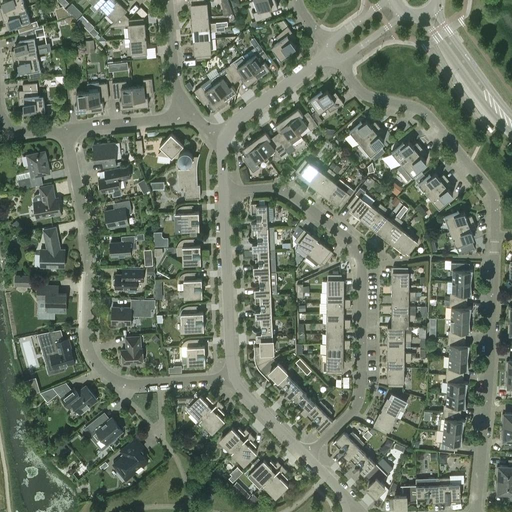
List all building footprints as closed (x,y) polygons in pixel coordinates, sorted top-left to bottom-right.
[(0,9),(2,15),(26,7),(23,0),(2,0),(3,0),(5,6),(0,7),(0,9)] [(96,0),(93,3),(98,8),(100,6),(107,13),(120,0),(96,0)] [(110,27),(122,26),(129,18),(124,13),(127,9),(125,7),(128,3),(125,0),(120,0),(107,13),(115,21),(110,27)] [(204,0),(189,0),(191,5),(192,18),(191,18),(209,17),(208,16),(207,16),(206,4),(204,0)] [(275,0),(254,0),(258,11),(253,13),(256,21),(270,16),(268,10),(278,7),(275,0)] [(69,11),(75,5),(72,3),(67,8),(69,11)] [(72,15),(63,6),(59,7),(62,18),(72,15)] [(19,32),(33,28),(38,26),(36,20),(31,22),(26,7),(2,15),(4,21),(9,19),(11,26),(17,24),(18,26),(19,32)] [(72,15),(64,18),(69,24),(78,21),(72,15)] [(209,17),(191,18),(192,29),(216,27),(216,23),(210,23),(209,22),(209,17)] [(129,18),(122,26),(129,25),(130,38),(145,36),(143,18),(130,19),(129,18)] [(276,24),(282,31),(275,37),(279,41),(271,47),(281,60),(292,52),(290,50),(295,46),(291,40),(296,38),(287,26),(283,21),(276,24)] [(216,27),(192,29),(193,40),(210,38),(210,33),(211,32),(216,31),(216,30),(216,27)] [(33,28),(19,32),(21,42),(15,43),(17,50),(11,51),(12,58),(37,53),(33,28)] [(145,36),(130,38),(132,57),(147,55),(145,36)] [(210,38),(193,40),(194,40),(196,58),(211,57),(209,39),(210,39),(210,38)] [(93,40),(84,41),(85,49),(94,48),(93,40)] [(243,56),(246,60),(258,76),(269,68),(263,59),(268,56),(259,44),(243,56)] [(42,77),(37,53),(12,58),(14,65),(19,63),(20,70),(26,69),(28,79),(42,77)] [(233,62),(226,67),(235,79),(240,76),(246,85),(258,76),(246,60),(237,67),(233,62)] [(119,69),(118,63),(108,64),(109,71),(119,69)] [(210,79),(213,84),(225,100),(237,92),(230,83),(235,79),(226,67),(210,79)] [(144,85),(132,86),(134,106),(148,104),(147,94),(153,93),(152,78),(143,79),(144,85)] [(120,107),(134,106),(132,86),(127,87),(126,81),(112,82),(113,97),(119,97),(120,107)] [(214,108),(225,100),(213,84),(209,87),(205,82),(194,91),(203,103),(207,99),(214,108)] [(31,110),(31,112),(45,111),(44,95),(38,95),(37,83),(22,84),(23,90),(18,90),(19,105),(24,103),(25,110),(31,110)] [(99,90),(88,91),(90,111),(104,109),(103,98),(109,98),(107,83),(98,84),(99,90)] [(76,112),(90,111),(88,91),(77,92),(76,86),(67,87),(69,102),(75,101),(76,112)] [(327,107),(330,111),(343,104),(335,92),(331,96),(327,90),(322,94),(320,91),(309,99),(319,113),(327,107)] [(298,108),(286,116),(298,132),(307,126),(310,130),(318,125),(309,113),(304,117),(298,108)] [(289,153),(296,148),(292,143),(301,137),(298,132),(286,116),(275,124),(281,133),(276,137),(289,153)] [(350,131),(360,143),(379,127),(375,121),(371,125),(366,120),(362,124),(360,122),(350,131)] [(384,132),(379,127),(360,143),(370,155),(374,153),(371,156),(374,159),(384,150),(379,145),(384,140),(380,135),(384,132)] [(324,133),(328,138),(333,134),(334,129),(325,128),(324,133)] [(266,156),(275,149),(281,158),(289,153),(276,137),(272,140),(265,131),(254,140),(266,156)] [(189,152),(188,151),(187,151),(186,151),(185,150),(184,151),(183,145),(171,133),(159,145),(163,149),(158,154),(171,156),(172,157),(173,156),(178,157),(178,158),(178,159),(178,158),(178,156),(179,156),(179,154),(180,153),(181,152),(182,151),(183,151),(184,151),(185,151),(186,151),(187,151),(188,151),(189,152)] [(256,162),(266,156),(254,140),(242,148),(249,157),(244,160),(253,172),(260,167),(256,162)] [(391,151),(402,164),(421,148),(417,142),(413,146),(408,141),(404,145),(402,143),(391,151)] [(104,166),(116,165),(118,165),(116,142),(94,144),(95,160),(103,159),(104,166)] [(421,148),(402,164),(396,169),(406,180),(412,175),(412,176),(423,168),(421,165),(426,161),(422,156),(426,153),(421,148)] [(27,155),(32,176),(49,173),(45,151),(27,155)] [(189,152),(188,151),(187,151),(186,151),(185,151),(184,151),(183,151),(182,151),(181,152),(180,153),(179,154),(179,156),(178,156),(178,158),(178,159),(178,161),(179,161),(179,162),(179,163),(180,163),(181,164),(182,164),(182,165),(184,165),(185,165),(186,168),(179,169),(180,186),(185,186),(185,198),(200,198),(200,184),(197,184),(197,170),(197,168),(197,166),(197,164),(197,161),(198,158),(198,157),(193,157),(192,156),(192,155),(191,154),(191,153),(190,153),(189,152)] [(309,183),(320,169),(319,170),(305,159),(295,170),(310,182),(309,183)] [(341,167),(337,164),(333,169),(337,173),(341,167)] [(113,196),(122,194),(119,179),(130,177),(128,166),(109,170),(110,175),(109,177),(99,179),(101,192),(112,190),(113,196)] [(324,172),(320,169),(309,183),(317,189),(332,170),(329,168),(325,172),(324,172)] [(336,173),(332,170),(317,189),(325,196),(336,182),(332,179),(332,177),(336,173)] [(418,183),(429,196),(448,179),(443,174),(440,178),(435,172),(430,177),(429,174),(418,183)] [(18,180),(20,188),(31,186),(29,177),(18,180)] [(336,182),(325,196),(326,196),(326,195),(341,206),(354,190),(339,178),(336,182)] [(453,185),(448,179),(429,196),(439,208),(450,199),(448,197),(453,193),(448,188),(453,185)] [(43,217),(43,216),(53,214),(54,215),(61,214),(58,197),(55,198),(52,182),(39,185),(41,191),(34,192),(32,197),(36,219),(43,217)] [(382,187),(378,183),(374,188),(379,192),(382,187)] [(390,190),(399,194),(402,187),(393,183),(390,190)] [(360,218),(361,218),(371,205),(371,204),(370,205),(356,194),(347,206),(361,217),(360,218)] [(396,206),(400,200),(396,196),(391,202),(396,206)] [(127,223),(127,224),(128,223),(126,215),(128,213),(132,212),(129,200),(116,202),(117,208),(116,210),(106,212),(106,211),(105,211),(108,227),(109,227),(109,226),(127,223)] [(251,221),(251,228),(268,227),(267,204),(259,204),(259,202),(251,203),(251,214),(256,213),(256,221),(251,221)] [(375,207),(371,205),(361,218),(369,224),(383,206),(380,203),(377,207),(375,207)] [(176,230),(182,229),(199,229),(199,211),(192,212),(192,205),(184,205),(182,205),(181,206),(180,206),(179,207),(178,208),(177,209),(176,210),(176,211),(176,213),(176,230)] [(387,208),(383,206),(369,224),(377,231),(387,217),(384,214),(383,213),(387,208)] [(450,231),(474,222),(471,215),(467,218),(464,211),(458,213),(457,211),(444,216),(450,231)] [(391,220),(387,217),(377,231),(385,237),(399,218),(396,216),(393,220),(391,220)] [(403,221),(399,218),(385,237),(393,243),(403,230),(400,227),(399,225),(403,221)] [(476,229),(474,222),(450,231),(456,246),(469,241),(468,239),(474,237),(471,230),(476,229)] [(41,249),(40,266),(64,266),(65,249),(60,249),(55,227),(44,229),(47,249),(41,249)] [(275,249),(274,227),(268,227),(251,228),(252,228),(252,236),(257,236),(257,243),(252,243),(252,250),(269,249),(275,249)] [(309,252),(318,240),(304,229),(294,240),(309,252)] [(404,230),(403,230),(393,243),(393,244),(394,243),(408,254),(417,242),(403,231),(404,230)] [(110,242),(111,256),(131,255),(130,241),(136,241),(135,234),(122,235),(123,242),(110,242)] [(177,255),(183,255),(184,263),(201,262),(200,245),(194,245),(193,238),(186,239),(184,239),(183,239),(182,239),(181,240),(180,241),(179,241),(179,242),(178,244),(177,245),(177,246),(177,255)] [(318,240),(309,252),(306,256),(317,264),(320,260),(324,264),(333,252),(318,240)] [(275,249),(269,249),(252,250),(253,250),(253,258),(255,258),(255,266),(253,266),(253,272),(276,271),(275,249)] [(453,270),(452,281),(471,282),(471,281),(473,269),(466,269),(467,263),(451,262),(450,270),(453,270)] [(392,285),(409,285),(408,285),(408,267),(393,266),(393,285),(392,285)] [(128,292),(136,292),(137,281),(143,281),(143,268),(122,268),(122,274),(116,274),(116,276),(114,277),(114,282),(116,283),(115,289),(128,289),(128,292)] [(276,271),(253,272),(253,273),(254,273),(254,281),(259,281),(259,288),(254,288),(254,295),(271,294),(277,294),(276,271)] [(184,280),(185,296),(202,295),(201,278),(195,279),(195,272),(187,272),(186,272),(185,272),(184,273),(183,273),(182,274),(181,275),(180,276),(179,277),(179,278),(179,279),(179,280),(184,280)] [(30,275),(15,274),(15,285),(30,286),(30,275)] [(328,274),(328,292),(343,292),(343,280),(341,280),(341,274),(338,274),(333,274),(328,274)] [(471,282),(452,281),(452,293),(450,293),(449,300),(465,300),(465,294),(472,295),(471,282)] [(54,310),(54,311),(66,312),(66,294),(58,293),(58,285),(37,285),(37,299),(46,299),(46,309),(54,310)] [(392,285),(391,295),(415,296),(415,291),(410,291),(409,290),(409,285),(392,285)] [(344,292),(343,292),(328,292),(326,292),(326,303),(350,303),(350,299),(345,299),(344,297),(344,292)] [(271,294),(254,295),(255,295),(255,303),(260,303),(260,310),(255,311),(255,317),(272,316),(271,294)] [(391,295),(391,306),(409,306),(409,301),(410,300),(419,300),(419,296),(415,296),(391,295)] [(145,308),(145,299),(131,298),(131,307),(112,307),(112,324),(131,324),(131,315),(137,315),(137,308),(145,308)] [(465,300),(449,300),(449,307),(451,307),(451,319),(469,319),(471,307),(465,307),(465,300)] [(350,303),(326,303),(326,313),(344,313),(344,309),(345,307),(350,307),(350,303)] [(181,330),(187,330),(204,329),(203,312),(197,312),(196,305),(188,305),(187,306),(186,306),(185,307),(184,307),(183,308),(182,309),(181,310),(181,311),(180,312),(180,313),(181,313),(181,330)] [(391,306),(391,316),(415,316),(415,312),(410,312),(409,310),(409,306),(391,306)] [(344,313),(326,313),(326,323),(350,323),(350,319),(345,319),(344,318),(344,313)] [(272,316),(255,317),(255,318),(256,317),(256,326),(261,325),(261,333),(256,333),(256,340),(273,339),(272,316)] [(387,326),(408,326),(408,322),(410,320),(415,320),(415,316),(391,316),(391,326),(387,326)] [(469,319),(451,319),(450,330),(448,330),(448,337),(463,338),(464,332),(470,333),(469,320),(469,319)] [(350,323),(326,323),(326,333),(343,333),(343,329),(345,328),(350,328),(350,323)] [(387,326),(387,336),(411,336),(411,326),(408,326),(387,326)] [(343,333),(326,333),(326,344),(350,344),(350,340),(345,339),(343,338),(343,333)] [(131,365),(130,363),(143,362),(143,348),(141,348),(140,336),(126,337),(126,346),(127,346),(127,349),(122,349),(123,363),(124,363),(124,365),(131,365)] [(387,336),(387,346),(411,347),(411,336),(387,336)] [(463,338),(448,337),(447,344),(450,344),(449,356),(467,357),(467,356),(470,344),(463,344),(463,338)] [(47,369),(54,367),(54,368),(56,368),(56,371),(65,369),(64,366),(75,363),(68,338),(55,342),(58,352),(44,356),(47,369)] [(182,363),(188,363),(205,362),(204,345),(198,345),(198,339),(190,339),(189,339),(188,339),(187,340),(186,340),(185,341),(184,342),(183,343),(182,344),(182,345),(182,346),(181,347),(187,347),(188,355),(182,355),(182,363)] [(256,364),(256,365),(273,357),(273,351),(273,339),(256,340),(261,340),(261,346),(254,346),(254,356),(255,359),(255,361),(255,362),(256,364)] [(350,344),(326,344),(326,354),(343,354),(343,349),(344,348),(350,348),(350,344)] [(387,346),(387,357),(411,357),(411,347),(387,346)] [(343,354),(326,354),(327,354),(327,361),(323,361),(323,372),(327,372),(327,373),(342,373),(342,354),(343,354)] [(467,357),(449,356),(448,367),(446,367),(446,374),(461,375),(462,369),(468,370),(467,358),(467,357)] [(273,382),(274,383),(286,370),(273,357),(256,365),(257,365),(258,367),(258,368),(259,370),(261,371),(268,379),(273,374),(278,378),(273,382)] [(296,361),(295,362),(301,368),(306,364),(303,361),(300,357),(300,358),(296,361)] [(387,357),(387,367),(404,367),(404,362),(405,361),(411,361),(411,357),(387,357)] [(404,367),(387,367),(388,367),(388,386),(403,386),(403,367),(404,367)] [(286,370),(274,383),(280,389),(283,385),(288,390),(284,394),(289,399),(301,387),(285,372),(287,370),(286,370)] [(461,375),(446,374),(445,381),(448,382),(447,393),(465,394),(468,382),(461,382),(461,375)] [(349,386),(349,376),(343,375),(343,381),(337,381),(337,386),(349,386)] [(87,410),(86,407),(96,399),(86,386),(78,393),(74,388),(61,398),(69,408),(73,405),(81,414),(87,410)] [(53,387),(40,392),(47,401),(57,393),(53,387)] [(300,410),(305,415),(316,403),(301,387),(289,399),(290,399),(295,404),(299,401),(304,406),(300,410)] [(381,410),(394,417),(400,405),(404,407),(406,401),(390,393),(381,410)] [(465,394),(447,393),(446,405),(444,404),(443,411),(458,413),(459,406),(466,408),(465,395),(465,394)] [(189,407),(200,419),(219,401),(214,396),(211,399),(207,395),(204,398),(201,395),(197,399),(194,395),(173,397),(174,404),(185,403),(189,407)] [(320,400),(316,403),(305,415),(306,414),(311,420),(315,417),(320,422),(316,426),(321,431),(333,419),(328,415),(331,411),(320,400)] [(219,401),(200,419),(212,431),(224,419),(221,416),(224,413),(220,409),(223,406),(219,401)] [(386,433),(394,417),(381,410),(373,426),(386,433)] [(458,413),(443,411),(442,418),(439,418),(438,429),(462,432),(462,431),(465,419),(458,419),(458,413)] [(504,426),(511,426),(511,412),(504,412),(504,414),(502,414),(502,422),(504,422),(504,426)] [(116,437),(115,436),(123,430),(112,417),(104,423),(99,416),(86,427),(97,440),(99,440),(102,437),(108,444),(116,437)] [(511,426),(504,426),(504,430),(502,430),(501,438),(503,438),(503,439),(504,439),(504,446),(511,446),(511,426)] [(220,439),(232,451),(251,433),(246,428),(243,432),(239,427),(235,430),(232,427),(220,439)] [(462,432),(438,429),(437,441),(440,441),(439,448),(455,450),(456,444),(462,445),(462,432)] [(344,454),(348,458),(360,447),(344,431),(333,442),(339,448),(342,445),(347,450),(344,454)] [(255,438),(251,433),(232,451),(244,464),(256,451),(253,448),(256,445),(252,441),(255,438)] [(144,468),(144,465),(148,461),(139,450),(143,446),(136,437),(120,450),(124,455),(113,464),(126,479),(134,472),(138,473),(144,468)] [(182,438),(177,443),(177,446),(181,448),(186,443),(182,438)] [(388,438),(385,444),(391,447),(394,441),(388,438)] [(68,450),(62,442),(54,448),(61,456),(68,450)] [(360,447),(348,458),(348,459),(349,458),(355,464),(358,461),(363,466),(359,470),(364,474),(364,475),(376,462),(375,463),(360,447)] [(498,479),(511,479),(511,458),(511,459),(511,466),(499,465),(498,479)] [(252,472),(264,484),(282,466),(278,461),(275,464),(270,460),(267,463),(264,460),(252,472)] [(105,461),(100,466),(102,469),(108,465),(105,461)] [(376,462),(364,475),(365,475),(366,477),(368,479),(369,481),(370,483),(368,485),(376,493),(385,485),(380,480),(387,474),(376,462)] [(287,470),(282,466),(264,484),(276,496),(288,484),(285,481),(288,478),(284,473),(287,470)] [(438,477),(439,500),(445,499),(445,502),(461,501),(460,476),(438,477)] [(416,484),(417,501),(417,500),(425,500),(425,495),(432,495),(432,501),(439,500),(438,477),(438,484),(416,485),(416,484)] [(511,479),(498,479),(498,492),(510,492),(509,499),(511,499),(511,479)] [(414,501),(417,501),(416,484),(400,485),(401,494),(394,495),(395,506),(407,506),(407,503),(408,503),(410,502),(412,502),(414,501)] [(238,493),(245,500),(250,495),(243,488),(238,493)] [(255,492),(251,496),(249,498),(254,502),(260,497),(255,492)]
